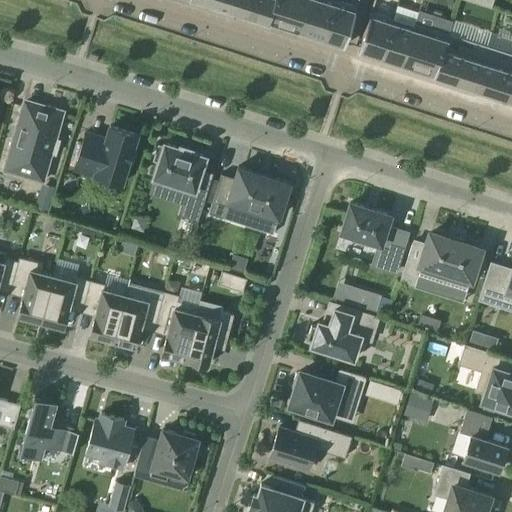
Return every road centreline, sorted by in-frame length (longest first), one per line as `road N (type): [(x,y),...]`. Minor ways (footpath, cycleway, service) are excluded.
road 1 (residential): [(511,120),(131,0)]
road 2 (residential): [(327,158),(0,54)]
road 3 (residential): [(327,158),(243,413)]
road 4 (residential): [(243,413),(0,348)]
road 5 (residential): [(511,214),(327,158)]
